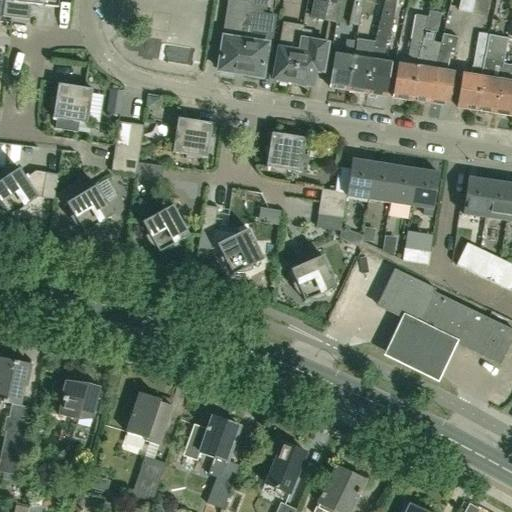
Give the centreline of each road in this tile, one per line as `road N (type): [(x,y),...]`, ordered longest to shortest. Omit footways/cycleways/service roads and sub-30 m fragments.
road 1 (secondary): [(511,475),(275,359),(135,311),(0,281)]
road 2 (residential): [(511,149),(140,82),(93,38),(86,0)]
road 3 (unknown): [(22,123),(28,39),(49,27),(93,38)]
